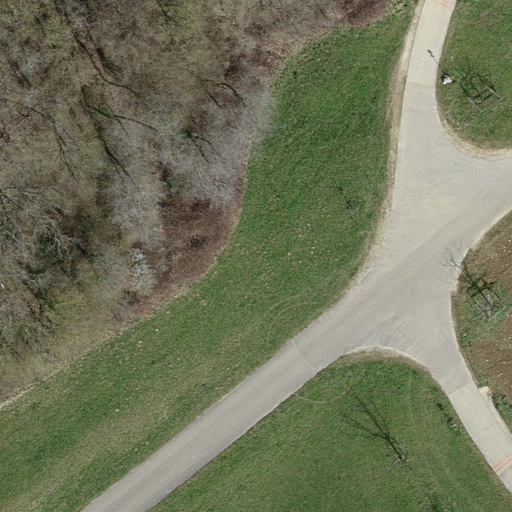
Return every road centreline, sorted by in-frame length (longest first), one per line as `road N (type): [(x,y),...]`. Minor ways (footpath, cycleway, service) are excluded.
road 1 (track): [(143,511),(511,213)]
road 2 (unclassified): [(464,0),(431,172),(438,273)]
road 3 (track): [(438,273),(464,385),(511,459)]
